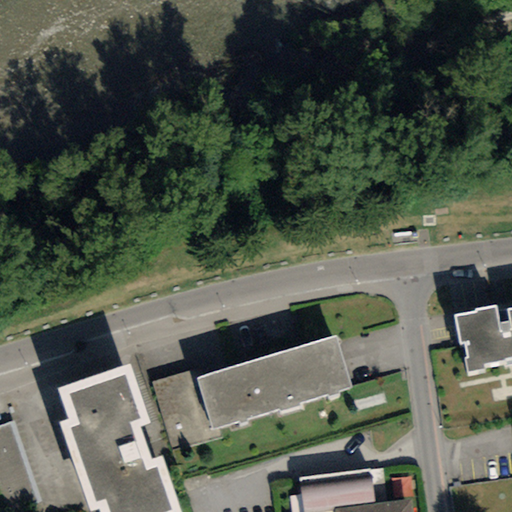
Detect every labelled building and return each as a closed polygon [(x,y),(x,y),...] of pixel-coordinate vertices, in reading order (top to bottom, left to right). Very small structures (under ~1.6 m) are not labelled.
[(476,313),(455,317),(460,345),(464,344),(467,360),(465,361),(467,373),(484,370),(483,366),(511,360),(511,308),(506,309),(508,322),(499,324),(496,306),(475,310),(476,313)] [(335,336),(265,358),(281,408),(351,386),(335,336)] [(218,428),(281,408),(265,358),(196,380),(211,430),(218,428)] [(149,423),(128,365),(57,390),(68,420),(58,424),(89,511),(93,511),(99,510),(99,511),(184,511),(163,454),(150,459),(138,427),(149,423)] [(211,430),(196,380),(194,370),(153,382),(173,450),(221,436),(218,428),(211,430)] [(16,428),(0,433),(0,488),(7,511),(36,511),(42,510),(16,428)] [(307,511),(335,509),(373,504),(369,472),(301,481),(304,511),(307,511)] [(373,504),(335,509),(335,511),(412,511),(411,499),(373,504)]
